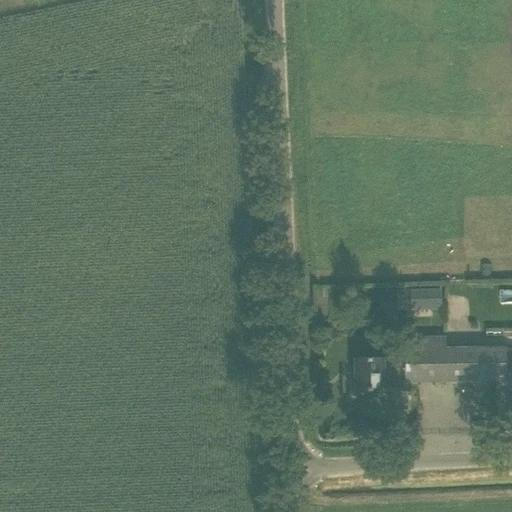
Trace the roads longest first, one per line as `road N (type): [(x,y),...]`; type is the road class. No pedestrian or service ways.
road 1 (unclassified): [(289,469),(264,0)]
road 2 (unclassified): [(289,469),(511,459)]
